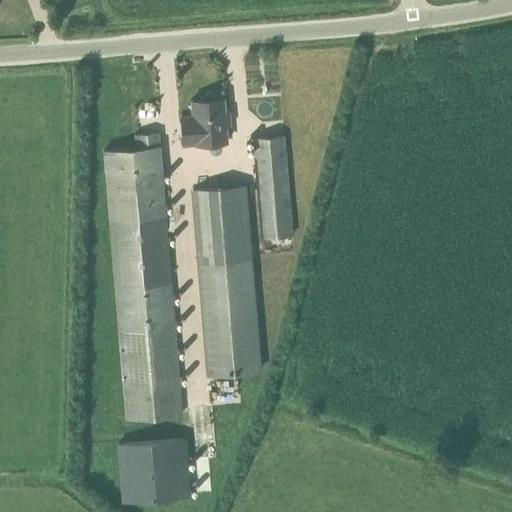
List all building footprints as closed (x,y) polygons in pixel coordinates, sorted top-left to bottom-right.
[(218,93),(215,90),(210,89),(206,91),(203,94),(202,98),(194,99),(195,113),(183,115),(185,141),(197,139),(198,142),(226,139),(224,119),(229,119),(228,108),(223,108),(222,96),(220,97),(218,93)] [(186,444),(183,414),(160,131),(135,133),(136,145),(104,148),(129,450),(186,444)] [(253,135),(254,157),(255,173),(260,237),(294,233),(285,133),(253,135)] [(194,187),(210,372),(262,368),(245,183),(194,187)] [(122,501),(190,495),(188,465),(182,465),(132,470),(126,470),(119,471),(122,501)]
